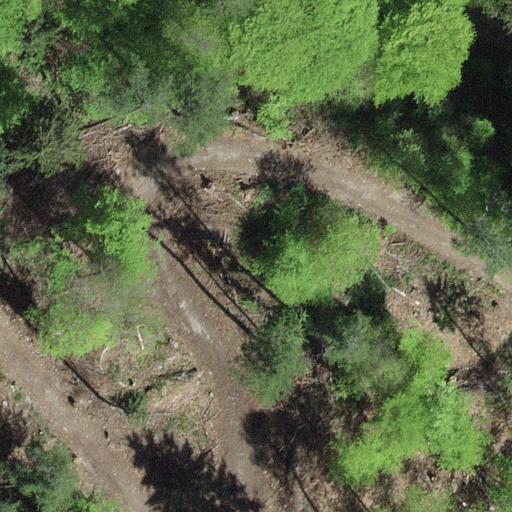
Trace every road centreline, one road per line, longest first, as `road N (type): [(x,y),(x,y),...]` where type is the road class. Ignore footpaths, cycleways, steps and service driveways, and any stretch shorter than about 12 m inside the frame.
road 1 (track): [(511,277),(376,197),(225,158),(181,161),(141,188),(141,251),(255,404),(264,480),(248,511)]
road 2 (track): [(139,511),(0,345)]
